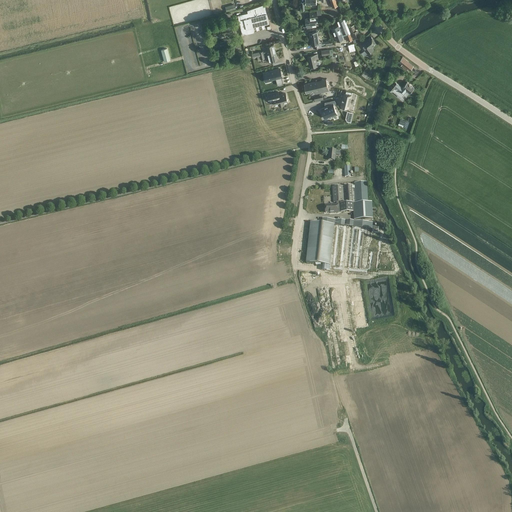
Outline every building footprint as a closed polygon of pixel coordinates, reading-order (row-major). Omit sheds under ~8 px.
[(253,27),(269,23),(267,14),(266,14),(265,9),(265,4),(247,11),(248,11),(248,13),(238,16),(242,35),(255,32),(253,27)] [(310,18),(305,19),(306,26),(307,25),(307,28),(312,28),(312,25),(316,25),(317,24),(317,23),(316,20),(318,20),(317,16),(322,15),(321,9),(316,10),(317,12),(316,12),(311,13),(312,16),(310,16),(310,18)] [(348,32),(344,20),(339,22),(344,34),(348,32)] [(350,27),(352,33),(354,39),(360,37),(359,33),(357,34),(353,25),(350,27)] [(318,32),(309,33),(311,45),(313,45),(314,48),(321,47),(321,44),(320,44),(318,32)] [(371,38),(362,45),(369,54),(374,50),(372,48),(376,44),(371,38)] [(256,54),(257,57),(260,56),(264,55),(268,54),(276,52),(274,45),(270,46),(270,45),(269,45),(269,46),(266,47),(267,52),(263,53),(263,52),(259,53),(256,54)] [(167,49),(161,50),(164,62),(170,60),(167,49)] [(276,52),(268,54),(270,62),(277,60),(276,52)] [(318,59),(318,58),(317,54),(307,57),(310,68),(317,66),(316,60),(318,59)] [(402,57),(399,61),(402,64),(401,66),(407,70),(408,68),(410,70),(413,66),(402,57)] [(281,69),(264,74),(266,83),(278,80),(279,83),(284,81),(283,78),(284,78),(281,69)] [(306,93),(312,92),(312,93),(313,97),(316,96),(317,95),(317,94),(329,91),(326,79),(304,85),(306,93)] [(391,84),(388,88),(392,91),(394,89),(396,91),(395,92),(401,97),(405,92),(406,90),(410,93),(414,88),(407,82),(402,88),(398,85),(399,84),(395,80),(391,84)] [(344,94),(341,105),(342,105),(341,109),(348,110),(349,107),(352,93),(346,91),(345,94),(344,94)] [(278,92),(268,95),(270,101),(274,100),(275,105),(279,104),(280,105),(284,104),(283,103),(287,102),(285,94),(279,96),(278,92)] [(326,107),(319,110),(323,122),(329,121),(331,120),(332,120),(338,118),(338,117),(339,117),(335,106),(337,106),(338,106),(335,101),(334,102),(324,103),(325,103),(326,107)] [(273,119),(279,117),(277,110),(271,112),(273,119)] [(275,129),(301,123),(300,118),(287,121),(286,117),(273,120),(275,129)] [(336,151),(334,150),(329,150),(328,160),(335,161),(336,154),(340,155),(340,152),(336,151)] [(330,205),(325,205),(326,213),(330,212),(330,213),(335,213),(338,213),(338,212),(341,212),(353,211),(354,217),(355,217),(354,219),(367,218),(373,218),(372,202),(368,202),(367,183),(354,183),(354,185),(355,187),(353,187),(353,186),(333,187),(334,202),(337,202),(337,205),(330,205)] [(311,223),(306,263),(323,265),(322,271),(335,272),(342,273),(367,275),(368,270),(377,270),(380,242),(381,233),(378,232),(379,227),(372,227),(373,224),(348,221),(323,218),(322,221),(319,221),(318,223),(311,223)] [(348,285),(355,329),(370,327),(362,282),(348,285)] [(399,349),(399,340),(395,340),(395,337),(392,337),(392,341),(389,341),(389,349),(399,349)] [(337,356),(331,357),(333,368),(339,367),(337,356)]
